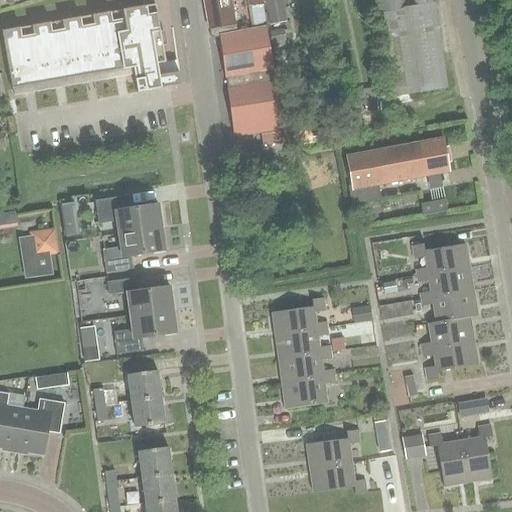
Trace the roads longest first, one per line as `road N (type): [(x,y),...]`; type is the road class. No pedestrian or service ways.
road 1 (unclassified): [(257,511),(188,0)]
road 2 (unclassified): [(495,203),(459,0)]
